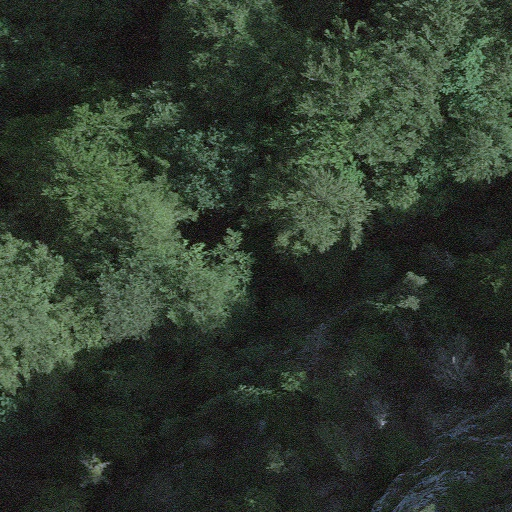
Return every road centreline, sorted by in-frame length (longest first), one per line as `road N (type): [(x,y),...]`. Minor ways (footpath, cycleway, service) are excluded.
road 1 (track): [(511,174),(400,231),(174,326)]
road 2 (track): [(174,326),(0,406)]
road 3 (track): [(0,335),(174,326)]
